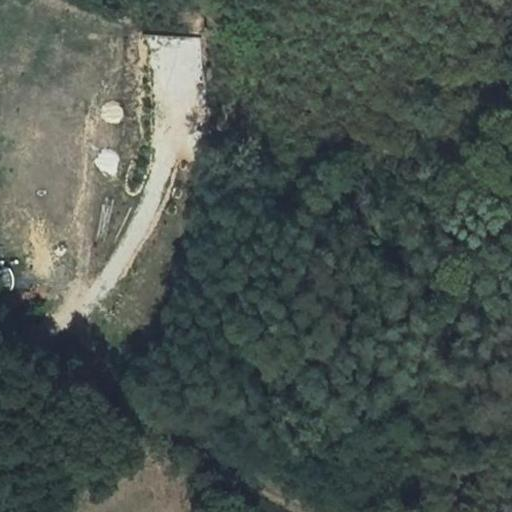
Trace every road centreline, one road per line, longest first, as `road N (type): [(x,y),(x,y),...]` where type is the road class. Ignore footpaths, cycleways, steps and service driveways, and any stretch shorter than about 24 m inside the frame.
road 1 (track): [(0,342),(103,409),(299,511)]
road 2 (track): [(438,511),(473,467),(511,372)]
